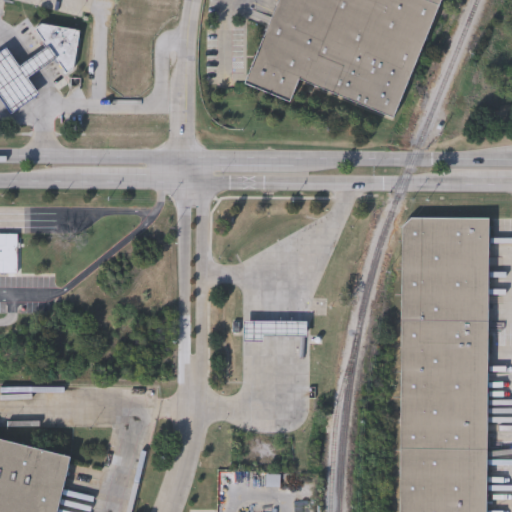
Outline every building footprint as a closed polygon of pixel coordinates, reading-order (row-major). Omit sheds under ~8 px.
[(443,0),(395,122),(298,83),(290,103),(246,86),(280,0),(443,0)] [(75,66),(64,73),(55,58),(47,46),(44,41),(35,28),(42,23),(80,28),(75,66)] [(55,58),(27,76),(39,94),(11,112),(0,94),(0,51),(7,47),(18,64),(47,46),(55,58)] [(410,217),(400,225),(398,511),(485,511),(487,217),(410,217)] [(0,275),(19,275),(18,236),(0,236),(0,275)] [(0,511),(0,440),(69,458),(55,511),(0,511)]
